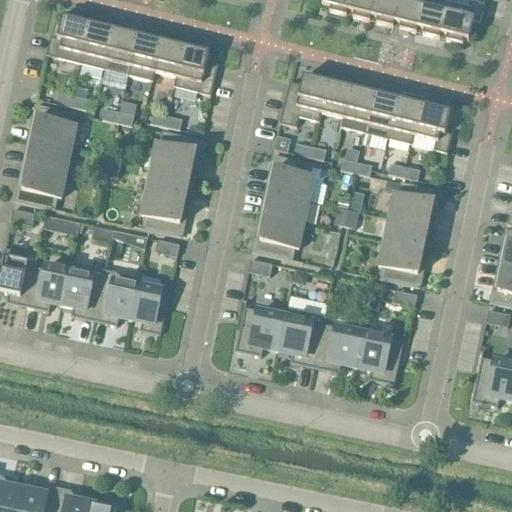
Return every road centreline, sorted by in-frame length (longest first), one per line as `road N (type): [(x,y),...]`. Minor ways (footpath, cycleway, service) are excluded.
road 1 (residential): [(185,393),(254,74)]
road 2 (residential): [(422,444),(487,145)]
road 3 (tertiary): [(185,393),(422,444)]
road 4 (residential): [(361,511),(169,471)]
road 5 (tertiary): [(0,353),(185,393)]
road 6 (residential): [(169,471),(0,435)]
